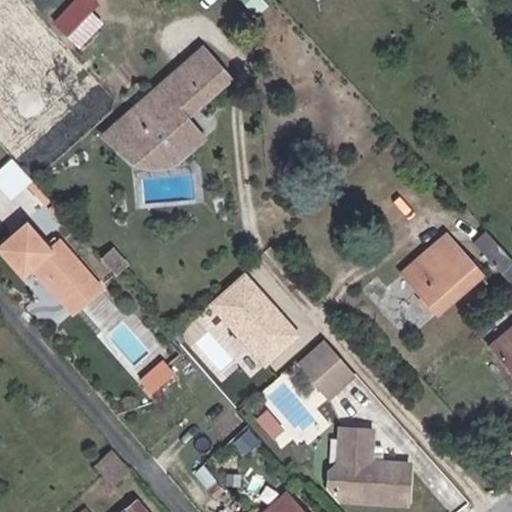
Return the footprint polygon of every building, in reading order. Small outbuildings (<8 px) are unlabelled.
[(82,46),(112,17),(94,0),(74,0),(55,19),(82,46)] [(149,166),(170,165),(186,151),(202,137),(182,115),(226,75),(200,49),(108,134),(130,159),(149,166)] [(0,181),(14,195),(33,177),(14,157),(0,169),(0,181)] [(32,219),(5,244),(29,271),(38,263),(42,260),(73,295),(97,273),(65,237),(55,246),(32,219)] [(511,251),(484,222),(471,235),(511,279),(511,251)] [(447,226),(404,266),(437,304),(482,264),(447,226)] [(97,273),(73,295),(42,260),(38,263),(79,310),(108,284),(97,273)] [(311,337),(257,276),(223,306),(277,367),(311,337)] [(511,337),(503,346),(511,356),(511,337)] [(310,365),(317,373),(343,350),(336,342),(310,365)] [(343,350),(317,373),(340,399),(366,376),(343,350)] [(171,358),(149,378),(158,389),(180,369),(171,358)] [(281,435),(291,426),(279,413),(269,422),(281,435)] [(128,450),(106,424),(91,440),(113,465),(128,450)] [(356,499),(420,500),(422,463),(385,462),(385,428),(355,427),(354,444),(356,446),(356,464),(345,472),(344,486),(356,499)] [(159,477),(177,497),(188,488),(170,467),(159,477)] [(312,511),(294,492),(272,511),(312,511)] [(159,511),(143,493),(121,511),(159,511)]
